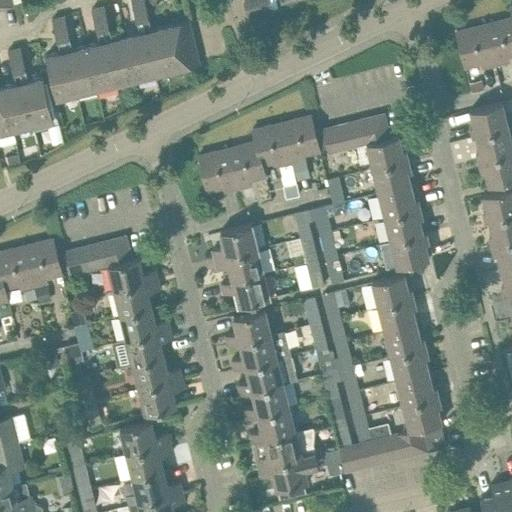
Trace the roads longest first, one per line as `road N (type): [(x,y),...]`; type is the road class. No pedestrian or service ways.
road 1 (residential): [(490,439),(466,395),(441,298),(466,250),(432,108)]
road 2 (residential): [(215,511),(195,433),(216,396),(174,232)]
road 3 (residential): [(329,193),(174,232)]
road 4 (unclassified): [(0,202),(145,135)]
road 5 (unclassified): [(261,76),(403,11)]
road 6 (residential): [(363,511),(450,490),(490,439)]
road 7 (unclassified): [(145,135),(261,76)]
